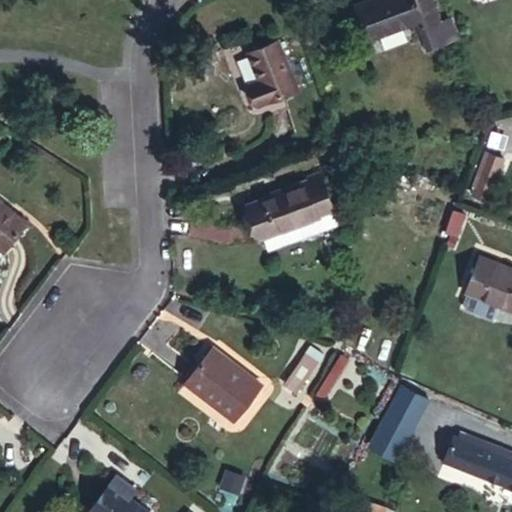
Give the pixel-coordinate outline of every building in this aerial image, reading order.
[(444,0),(436,0),(426,3),(438,37),(441,45),(459,38),(444,0)] [(299,32),(288,3),(280,6),(291,35),(299,32)] [(438,37),(426,3),(371,22),(384,55),(438,37)] [(282,51),(252,63),(263,91),(252,96),(261,117),(301,101),(282,51)] [(511,163),(496,157),(483,192),(499,198),(511,163)] [(301,161),(282,169),(298,204),(316,196),(301,161)] [(298,204),(282,169),(228,191),(236,213),(243,229),(298,204)] [(0,201),(0,245),(14,255),(34,225),(0,201)] [(236,213),(209,221),(215,236),(243,229),(236,213)] [(511,269),(485,258),(472,289),(474,290),(469,300),(472,306),(500,317),(506,315),(510,305),(511,305),(511,269)] [(387,344),(365,393),(388,403),(409,354),(387,344)] [(312,345),(286,385),(303,396),(329,355),(312,345)] [(205,349),(189,387),(247,415),(264,376),(205,349)] [(403,384),(370,450),(401,465),(434,399),(403,384)] [(511,460),(448,437),(438,467),(511,492),(511,460)] [(140,511),(146,505),(103,473),(79,504),(89,511),(140,511)] [(188,511),(172,499),(161,511),(188,511)]
